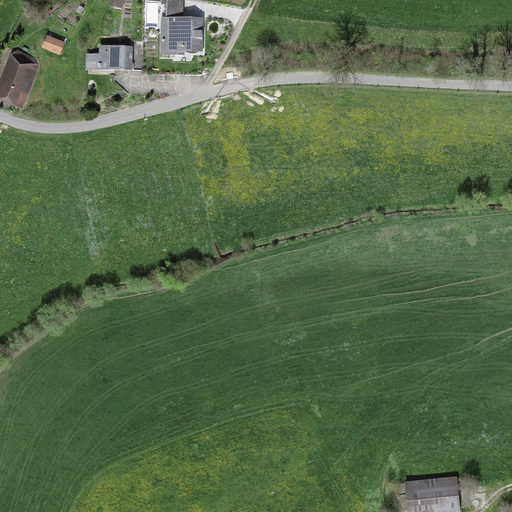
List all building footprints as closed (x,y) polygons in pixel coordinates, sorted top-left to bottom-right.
[(158,0),(169,2),(167,16),(182,16),(183,0),(158,0)] [(181,24),(174,24),(174,19),(162,18),(162,42),(143,41),(142,68),(142,71),(190,72),(190,75),(201,75),(202,22),(181,22),(181,24)] [(43,47),(60,53),(63,44),(47,38),(43,47)] [(130,71),(130,68),(142,68),(143,41),(130,41),(130,48),(101,47),(100,64),(99,64),(99,68),(100,68),(100,72),(114,72),(114,70),(130,71)] [(0,96),(23,105),(40,61),(18,52),(0,95),(0,96)] [(438,511),(459,510),(456,478),(405,483),(408,511),(438,511)]
